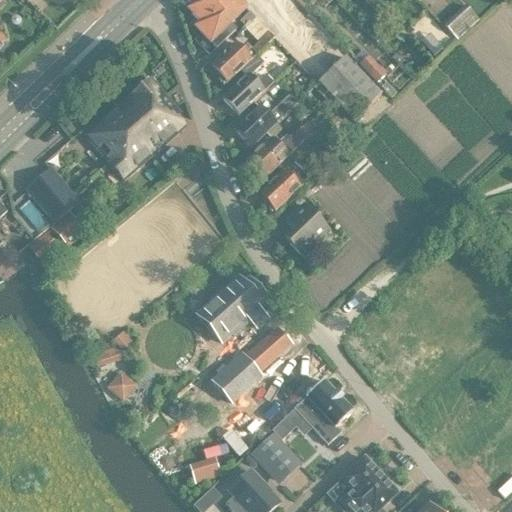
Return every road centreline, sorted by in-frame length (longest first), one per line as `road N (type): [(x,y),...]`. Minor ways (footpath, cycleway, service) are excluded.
road 1 (residential): [(468,511),(243,234),(172,39),(137,0)]
road 2 (secondary): [(0,133),(137,0)]
road 3 (track): [(391,422),(297,511)]
